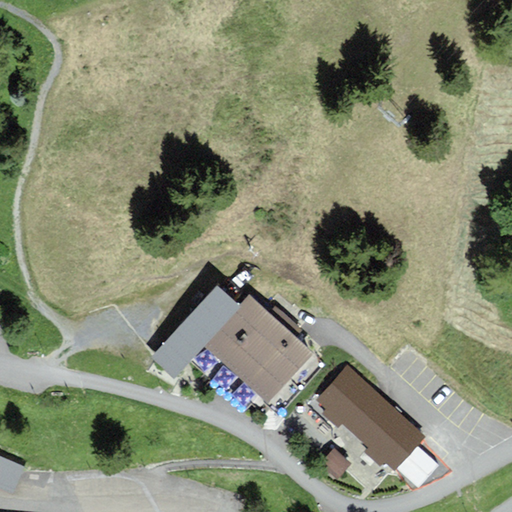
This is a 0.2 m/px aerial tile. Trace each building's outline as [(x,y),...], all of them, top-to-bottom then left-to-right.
[(214,285),(148,359),(168,377),(234,303),(214,285)] [(310,351),(249,297),(207,345),(268,398),(310,351)] [(422,436),(348,367),(320,398),(330,408),(325,413),(337,424),(342,419),(372,446),(368,451),(380,463),(385,457),(394,466),(422,436)] [(348,463),(334,450),(323,462),(337,475),(348,463)] [(26,464),(0,452),(0,482),(14,489),(26,464)]
